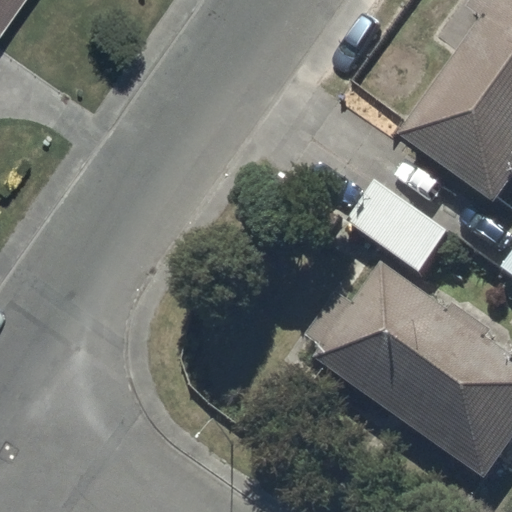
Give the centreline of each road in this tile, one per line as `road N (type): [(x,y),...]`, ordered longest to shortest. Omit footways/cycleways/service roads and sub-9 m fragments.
road 1 (residential): [(0,376),(274,0)]
road 2 (residential): [(0,406),(152,511)]
